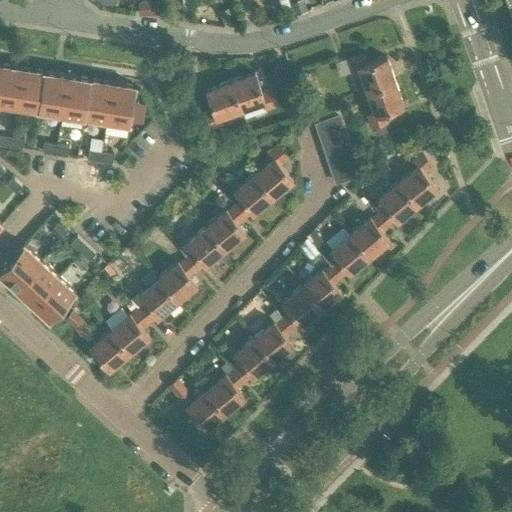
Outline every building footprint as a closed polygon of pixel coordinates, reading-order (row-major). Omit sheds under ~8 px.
[(149,0),(138,0),(139,11),(149,11),(149,0)] [(303,0),(297,0),(292,2),(296,13),(307,9),(303,0)] [(190,5),(182,5),(182,20),(190,20),(191,5),(190,5)] [(219,13),(224,22),(235,17),(231,7),(219,13)] [(366,90),(395,80),(386,55),(367,62),(363,53),(348,58),(352,70),(358,68),(366,90)] [(0,102),(16,105),(22,67),(0,63),(0,102)] [(45,70),(22,67),(16,105),(39,108),(45,70)] [(61,112),(68,74),(45,70),(39,108),(61,112)] [(230,80),(240,109),(263,101),(265,108),(277,103),(271,88),(262,91),(255,72),(230,80)] [(84,116),(90,78),(68,74),(61,112),(84,116)] [(113,81),(90,78),(84,116),(107,119),(113,81)] [(240,109),(230,80),(206,89),(213,109),(204,112),(209,127),(221,123),(218,116),(240,109)] [(395,80),(366,90),(374,112),(367,114),(372,126),(375,125),(384,122),(387,121),(383,111),(403,104),(395,80)] [(113,81),(107,119),(130,123),(136,85),(113,81)] [(316,125),(320,136),(343,128),(339,117),(316,125)] [(375,125),(378,134),(387,131),(384,122),(375,125)] [(324,147),(347,140),(343,128),(320,136),(324,147)] [(0,144),(10,146),(11,136),(0,134),(0,144)] [(419,134),(414,137),(411,140),(418,148),(425,142),(419,134)] [(24,138),(11,136),(10,146),(22,148),(24,138)] [(351,151),(347,140),(324,147),(328,159),(351,151)] [(42,151),(55,153),(56,143),(44,141),(42,151)] [(69,145),(56,143),(55,153),(67,155),(69,145)] [(272,157),(254,172),(273,195),(293,179),(279,163),(287,156),(277,144),(268,152),(272,157)] [(87,158),(100,160),(101,150),(89,148),(87,158)] [(101,150),(100,160),(112,162),(114,152),(101,150)] [(354,162),(351,151),(328,159),(332,170),(354,162)] [(398,180),(417,203),(437,187),(424,170),(432,164),(422,152),(412,160),(416,165),(398,180)] [(336,181),(353,175),(358,173),(354,162),(332,170),(336,181)] [(253,212),(273,195),(254,172),(234,188),(242,198),(235,204),(245,216),(252,210),(253,212)] [(5,183),(15,192),(22,184),(12,175),(5,183)] [(379,211),(389,224),(396,218),(397,220),(417,203),(398,180),(378,196),(386,206),(379,211)] [(379,198),(372,204),(378,211),(385,205),(379,198)] [(237,222),(245,216),(235,204),(227,210),(226,208),(206,224),(225,247),(245,231),(237,222)] [(188,218),(195,212),(190,205),(183,212),(188,218)] [(350,232),(369,255),(389,239),(382,230),(389,224),(379,211),(371,217),(370,216),(350,232)] [(53,226),(63,235),(69,228),(60,219),(53,226)] [(205,264),(225,247),(206,224),(179,246),(197,268),(204,262),(205,264)] [(369,255),(350,232),(330,248),(337,257),(330,263),(341,276),(348,270),(349,272),(369,255)] [(80,251),(86,243),(77,235),(70,242),(80,251)] [(0,268),(0,272),(15,287),(41,258),(24,242),(0,268)] [(96,252),(86,243),(80,251),(89,259),(96,252)] [(178,260),(158,276),(177,300),(197,283),(190,274),(197,268),(179,246),(172,252),(178,260)] [(32,303),(59,274),(41,258),(15,287),(32,303)] [(302,284),(321,307),(341,291),(333,282),(341,276),(330,263),(323,269),(322,268),(302,284)] [(59,274),(32,303),(50,318),(76,290),(59,274)] [(157,316),(177,300),(158,276),(131,299),(138,308),(149,320),(156,314),(157,316)] [(290,310),(283,316),(292,328),(300,322),(301,324),(321,307),(302,284),(282,300),(290,310)] [(130,312),(110,328),(129,352),(149,335),(141,326),(149,320),(138,308),(131,314),(130,312)] [(73,310),(65,317),(73,324),(84,337),(92,330),(81,317),(73,310)] [(285,334),(292,328),(283,316),(275,322),(274,320),(254,336),(273,359),(293,343),(285,334)] [(109,368),(129,352),(110,328),(90,345),(109,368)] [(234,368),(244,380),(252,374),(253,376),(273,359),(254,336),(234,352),(242,362),(234,368)] [(226,372),(206,388),(225,411),(245,395),(237,386),(244,380),(234,368),(227,374),(226,372)] [(177,378),(169,384),(179,397),(187,390),(177,378)] [(205,428),(225,411),(206,388),(186,405),(205,428)]
